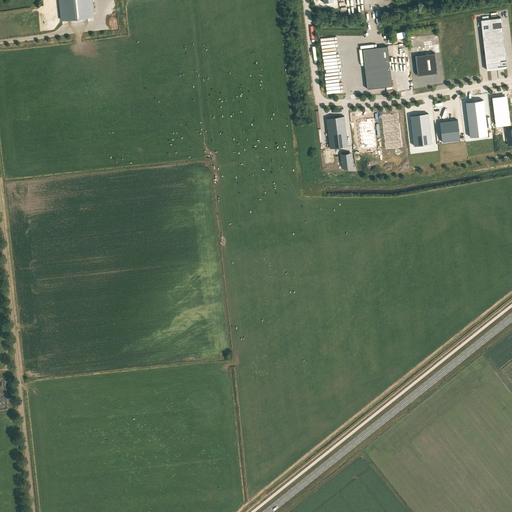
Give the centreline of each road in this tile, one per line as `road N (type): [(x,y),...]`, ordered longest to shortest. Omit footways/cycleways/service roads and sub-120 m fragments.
road 1 (primary): [(268,511),(511,317)]
road 2 (unclassified): [(33,511),(0,204)]
road 3 (unclassified): [(305,0),(319,101),(380,103),(511,80)]
